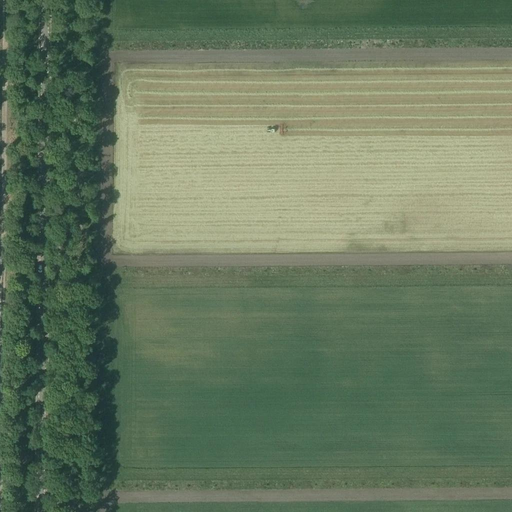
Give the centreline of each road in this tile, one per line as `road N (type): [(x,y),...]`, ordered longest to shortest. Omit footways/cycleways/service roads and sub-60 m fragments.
road 1 (track): [(4,0),(0,511)]
road 2 (secondary): [(40,511),(44,0)]
